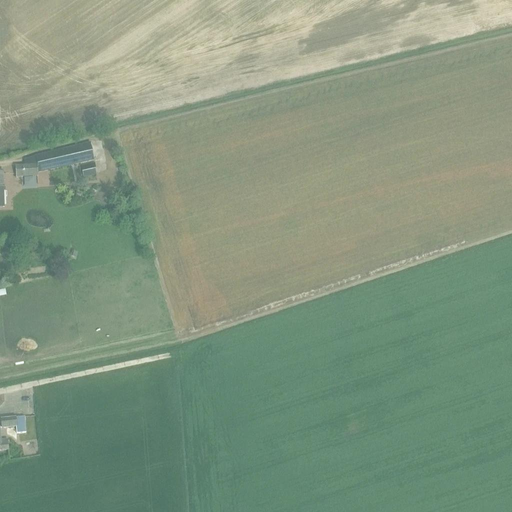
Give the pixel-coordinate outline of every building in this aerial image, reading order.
[(94,157),(90,141),(35,153),(37,162),(16,167),(18,178),(40,173),(39,169),(94,157)] [(94,160),(81,163),(84,174),(97,171),(94,160)] [(23,418),(16,419),(17,428),(17,435),(25,435),(23,418)] [(17,428),(16,419),(2,420),(3,429),(17,428)] [(1,444),(0,430),(0,451),(8,451),(8,444),(1,444)]
